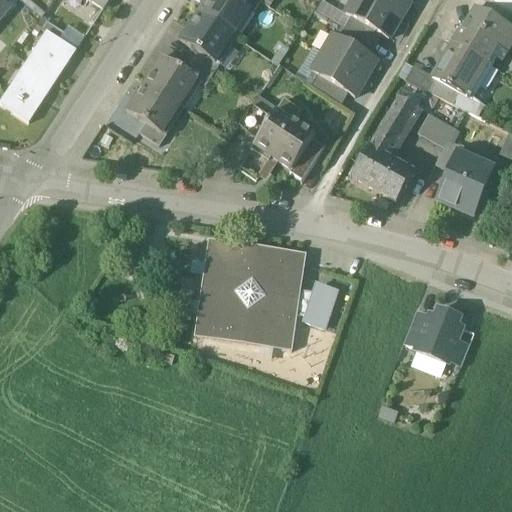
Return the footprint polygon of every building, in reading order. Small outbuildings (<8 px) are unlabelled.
[(86,0),(104,11),(111,0),(86,0)] [(234,2),(231,0),(209,0),(198,17),(231,39),(248,13),(249,11),(234,2)] [(261,5),(253,0),(235,0),(234,2),(249,11),(248,13),(253,16),(261,5)] [(399,24),(358,0),(355,0),(345,17),(350,20),(381,38),(388,42),(399,24)] [(401,0),(358,0),(399,24),(410,5),(403,1),(401,0)] [(511,4),(504,0),(489,0),(487,4),(511,18),(511,4)] [(0,23),(11,11),(7,7),(0,1),(0,23)] [(487,4),(486,3),(479,14),(504,29),(511,18),(487,4)] [(317,12),(334,22),(339,13),(322,4),(317,12)] [(479,14),(474,11),(453,47),(488,67),(496,53),(506,59),(511,48),(511,33),(504,29),(479,14)] [(231,39),(198,17),(179,46),(197,58),(213,68),(214,65),(231,39)] [(381,38),(350,20),(344,31),(375,49),(381,38)] [(64,37),(47,26),(43,33),(46,35),(59,44),(64,37)] [(375,49),(344,31),(338,41),(369,59),(375,49)] [(59,44),(46,35),(0,106),(28,125),(75,53),(59,44)] [(338,41),(333,38),(322,57),(365,82),(376,63),(369,59),(338,41)] [(488,67),(453,47),(433,80),(433,81),(436,83),(459,97),(467,102),(488,67)] [(365,82),(322,57),(311,75),(316,78),(348,96),(355,100),(365,82)] [(213,68),(197,58),(192,66),(212,79),(219,68),(214,65),(213,68)] [(186,76),(163,61),(145,88),(178,109),(195,83),(196,82),(186,76)] [(212,79),(192,66),(186,76),(196,82),(195,83),(205,90),(212,79)] [(433,80),(414,69),(406,83),(429,96),(436,83),(433,81),(433,80)] [(348,96),(316,78),(310,89),(340,108),(348,96)] [(459,97),(436,83),(429,96),(453,108),(459,97)] [(178,109),(145,88),(127,115),(145,127),(160,137),(161,135),(178,109)] [(417,112),(398,100),(374,140),(394,151),(417,112)] [(315,140),(294,126),(301,115),(284,104),(277,114),(277,115),(272,123),(258,144),(254,150),(253,150),(251,154),(268,165),(271,161),(291,174),(289,177),(302,185),(324,152),(312,144),(315,140)] [(252,109),(238,130),(258,144),(272,123),(252,109)] [(160,137),(145,127),(139,137),(159,150),(166,139),(161,135),(160,137)] [(455,134),(443,127),(432,146),(444,154),(449,146),(455,134)] [(394,151),(374,140),(369,149),(388,160),(394,151)] [(459,151),(449,146),(444,154),(435,170),(448,175),(456,158),(459,151)] [(388,160),(369,149),(351,180),(395,207),(414,176),(388,160)] [(493,175),(456,158),(448,175),(435,202),(472,220),(493,175)] [(306,258),(209,243),(205,266),(208,267),(206,279),(204,279),(200,305),(203,305),(201,318),(198,317),(194,340),(260,350),(261,347),(273,349),(273,352),(291,355),(297,319),(306,321),(305,326),(324,332),(336,296),(317,290),(314,297),(301,295),(306,258)] [(319,286),(334,290),(338,278),(322,274),(319,286)] [(461,322),(437,313),(434,320),(428,318),(427,321),(414,353),(414,355),(449,369),(449,367),(458,345),(463,332),(458,329),(461,322)] [(416,316),(404,348),(414,353),(427,321),(416,316)] [(469,349),(458,345),(449,367),(460,372),(469,349)]
